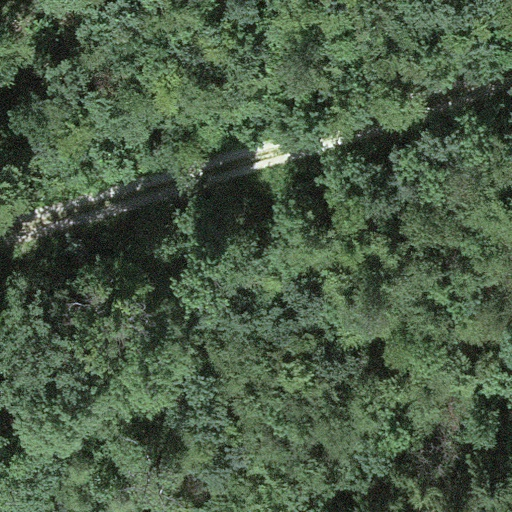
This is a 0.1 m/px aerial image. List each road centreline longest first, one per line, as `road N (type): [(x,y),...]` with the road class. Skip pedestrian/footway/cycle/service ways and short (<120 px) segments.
road 1 (track): [(0,236),(235,166),(511,67)]
road 2 (track): [(0,370),(172,425),(436,431)]
